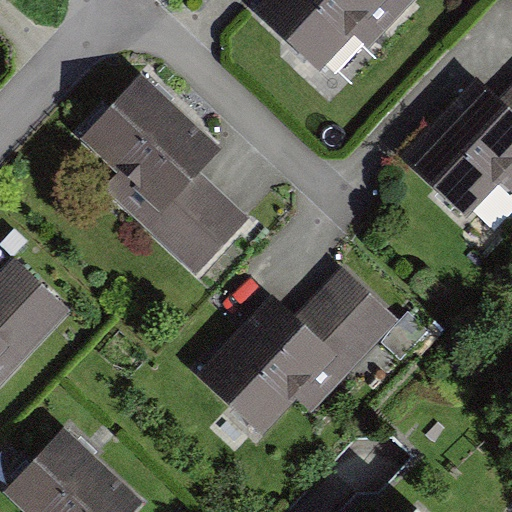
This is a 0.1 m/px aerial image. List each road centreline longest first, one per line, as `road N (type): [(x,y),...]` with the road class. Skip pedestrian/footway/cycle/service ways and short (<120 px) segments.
road 1 (residential): [(132,0),(332,183)]
road 2 (residential): [(118,0),(0,129)]
